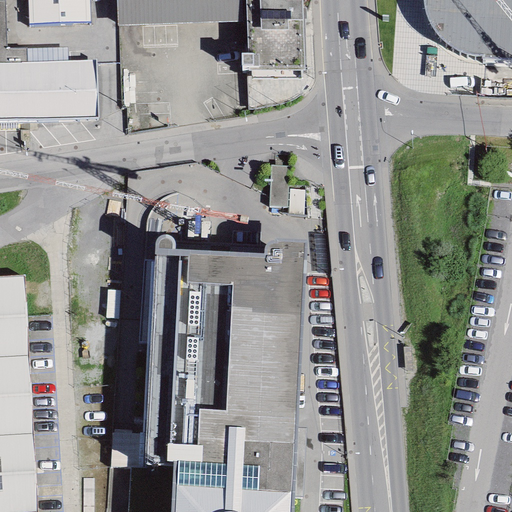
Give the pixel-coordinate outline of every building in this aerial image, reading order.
[(89,0),(27,0),(28,24),(90,22),(89,0)] [(241,0),(115,0),(117,25),(242,21),(241,0)] [(240,67),(248,66),(248,71),(304,70),(301,0),(245,0),(248,53),(240,53),(240,67)] [(511,0),(421,0),(424,13),(430,27),(439,39),(450,47),(461,51),(473,56),(481,56),(481,61),(511,62),(511,0)] [(92,61),(0,62),(0,119),(93,118),(92,61)] [(263,255),(154,249),(141,475),(129,474),(126,511),(287,511),(303,244),(264,242),(263,255)] [(37,511),(24,276),(0,277),(0,511),(37,511)]
